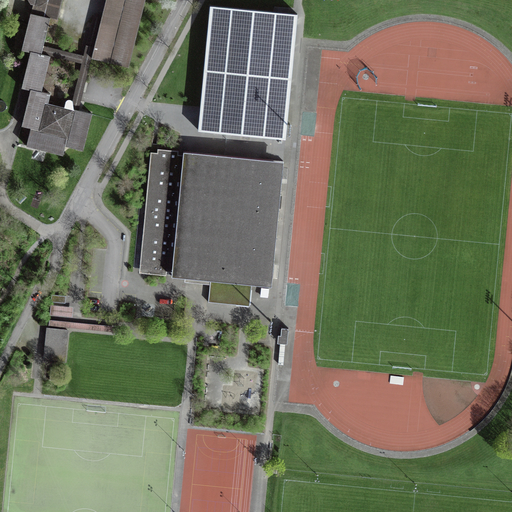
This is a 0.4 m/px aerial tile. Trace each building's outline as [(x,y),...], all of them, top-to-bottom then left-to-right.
[(41,91),(50,56),(42,54),(50,18),(57,19),(62,0),(28,0),(30,2),(33,3),(31,12),(22,50),(30,52),(22,87),(30,89),(22,125),(31,127),(26,145),(63,154),(65,145),(83,150),(92,113),(73,109),(72,101),(71,99),(69,99),(68,99),(67,101),(65,107),(48,103),(50,93),(41,91)] [(100,21),(91,57),(128,66),(144,0),(124,0),(118,25),(100,21)] [(292,14),(213,7),(202,126),(281,133),(292,14)] [(157,149),(157,153),(150,152),(139,269),(146,270),(146,273),(166,275),(166,272),(171,272),(171,276),(210,279),(208,302),(236,304),(238,283),(271,286),(283,160),(183,151),(183,155),(178,155),(179,150),(157,149)] [(73,307),(50,305),(50,315),(72,316),(73,307)] [(116,326),(49,319),(48,326),(115,332),(116,326)] [(281,327),(280,343),(287,344),(288,328),(281,327)] [(67,330),(48,328),(48,332),(47,332),(45,354),(46,354),(45,358),(64,360),(67,330)]
